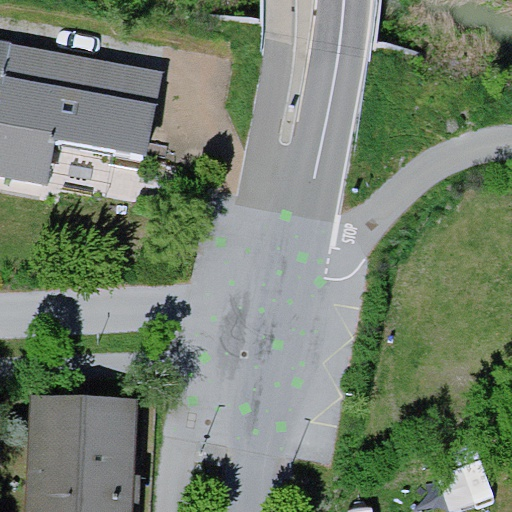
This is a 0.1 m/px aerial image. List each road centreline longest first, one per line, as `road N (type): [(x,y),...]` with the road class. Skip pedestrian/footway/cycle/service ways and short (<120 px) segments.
road 1 (residential): [(277,316),(338,0)]
road 2 (residential): [(277,316),(0,324)]
road 3 (residential): [(266,511),(258,421),(277,316)]
